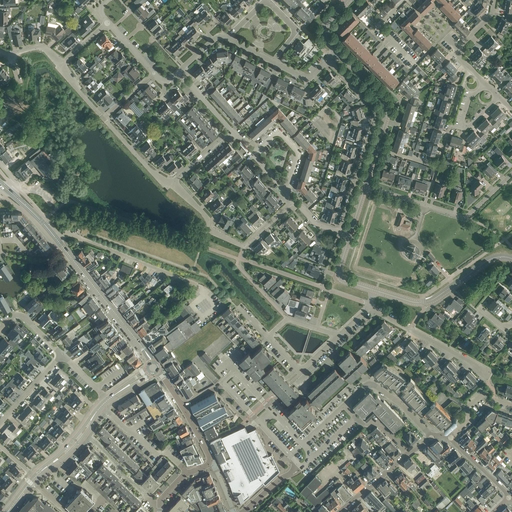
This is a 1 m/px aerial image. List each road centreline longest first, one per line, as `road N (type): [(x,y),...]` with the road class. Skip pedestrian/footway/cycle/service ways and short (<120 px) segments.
road 1 (residential): [(172,183),(150,170),(43,47),(12,54)]
road 2 (residential): [(328,60),(376,108),(339,231)]
road 3 (residential): [(207,313),(215,307),(198,284),(72,235),(57,240)]
road 4 (residential): [(294,200),(243,245),(209,230),(172,183)]
road 5 (unclassified): [(365,186),(386,104),(337,51)]
road 6 (unclassified): [(374,290),(422,302),(487,260),(511,258)]
road 7 (residential): [(369,305),(489,375)]
road 8 (tertiary): [(150,362),(67,253)]
road 9 (residential): [(271,61),(294,33),(272,4),(262,4),(227,38)]
road 10 (unclassified): [(178,71),(166,81),(153,73),(102,15),(107,0)]
